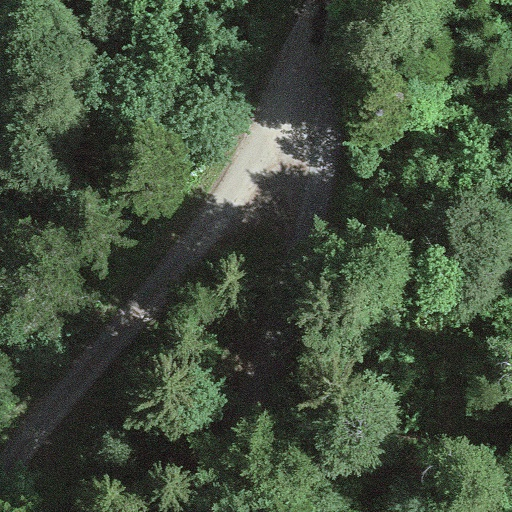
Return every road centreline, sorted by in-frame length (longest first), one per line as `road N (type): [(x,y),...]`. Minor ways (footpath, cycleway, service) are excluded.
road 1 (track): [(0,492),(35,424),(180,257),(265,144),(333,24)]
road 2 (unclassified): [(215,511),(305,258),(335,0)]
